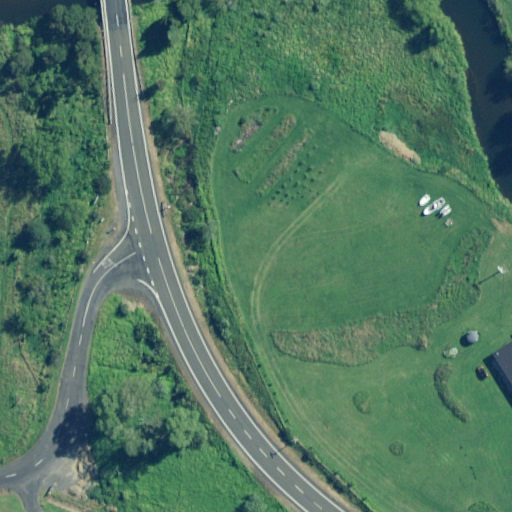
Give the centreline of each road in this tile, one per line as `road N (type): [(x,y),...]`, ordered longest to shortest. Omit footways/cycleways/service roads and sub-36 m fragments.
road 1 (primary): [(324,511),(216,393),(155,250)]
road 2 (unclassified): [(155,250),(98,279),(58,436),(39,461),(0,477)]
road 3 (primary): [(155,250),(135,166),(114,0)]
